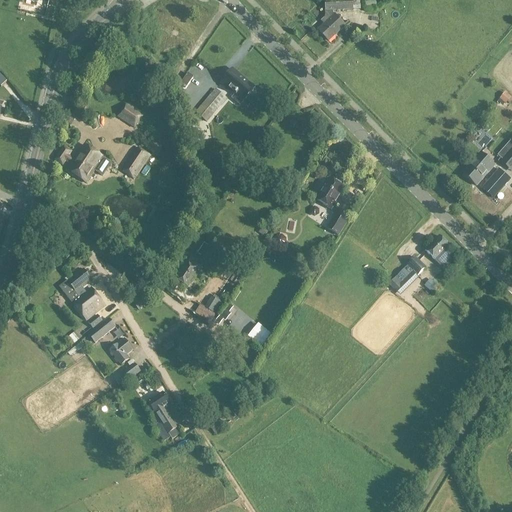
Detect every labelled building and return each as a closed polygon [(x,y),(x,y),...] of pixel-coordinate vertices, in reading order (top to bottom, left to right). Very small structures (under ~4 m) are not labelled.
[(321,22),(324,25),(334,15),(335,15),(333,12),(353,11),(353,9),(360,9),(359,0),(352,0),(353,0),(324,1),(325,18),(321,22)] [(334,15),(324,25),(318,31),(328,42),(345,27),(334,15)] [(199,62),(220,79),(240,55),(219,38),(199,62)] [(232,70),(221,84),(235,96),(235,95),(236,96),(238,94),(245,100),(255,89),(232,70)] [(511,89),(509,87),(503,94),(509,100),(511,96),(511,89)] [(207,123),(227,100),(216,90),(195,113),(207,123)] [(143,116),(127,105),(118,118),(134,129),(143,116)] [(149,124),(151,114),(146,112),(143,123),(149,124)] [(102,176),(110,164),(103,159),(103,158),(84,146),(75,159),(69,155),(64,162),(70,166),(67,171),(86,184),(94,171),(102,176)] [(55,161),(62,166),(64,162),(69,155),(71,153),(63,148),(55,161)] [(511,173),(511,172),(511,148),(511,149),(509,153),(502,161),(500,163),(511,173)] [(134,180),(150,157),(138,149),(122,172),(134,180)] [(509,153),(504,149),(497,157),(502,161),(509,153)] [(480,154),(462,174),(476,186),(494,166),(480,154)] [(479,186),(487,194),(493,187),(496,190),(507,178),(496,168),(479,186)] [(332,182),(330,180),(316,201),(331,210),(344,189),(341,187),(340,184),(336,181),(332,182)] [(338,236),(348,220),(337,213),(327,229),(338,236)] [(450,247),(439,236),(424,250),(436,262),(450,247)] [(216,260),(229,269),(235,260),(222,251),(216,260)] [(203,265),(190,256),(175,279),(188,288),(203,265)] [(425,268),(415,258),(407,265),(417,276),(425,268)] [(86,293),(82,288),(92,281),(83,270),(67,282),(76,293),(78,291),(82,296),(73,304),(86,321),(105,306),(91,289),(86,293)] [(413,273),(401,285),(395,291),(400,297),(419,278),(413,273)] [(395,291),(401,285),(395,279),(389,285),(395,291)] [(50,296),(54,307),(60,305),(56,294),(50,296)] [(144,296),(134,304),(139,310),(149,302),(144,296)] [(214,314),(220,303),(212,298),(206,309),(214,314)] [(97,316),(88,323),(93,329),(102,322),(97,316)] [(109,320),(104,324),(89,336),(95,343),(115,328),(109,320)] [(78,329),(73,332),(76,340),(81,338),(78,329)] [(109,351),(121,366),(129,360),(126,356),(133,351),(124,339),(109,351)] [(170,340),(163,346),(167,351),(174,346),(170,340)] [(134,365),(123,374),(128,381),(140,372),(134,365)] [(151,380),(141,387),(145,392),(155,384),(151,380)] [(155,416),(167,435),(178,428),(165,409),(170,406),(162,394),(148,403),(156,415),(155,416)] [(237,408),(227,416),(226,415),(219,420),(218,420),(209,427),(215,434),(249,409),(245,404),(238,410),(237,408)]
